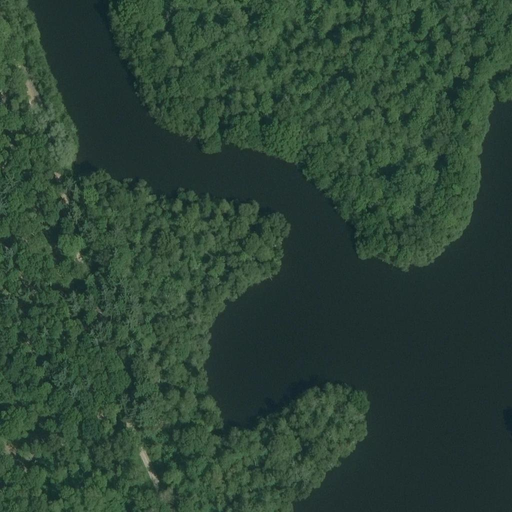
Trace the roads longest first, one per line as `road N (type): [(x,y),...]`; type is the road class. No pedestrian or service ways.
road 1 (track): [(174,511),(134,440),(109,336),(0,30)]
road 2 (track): [(0,372),(40,442),(63,448),(134,440)]
